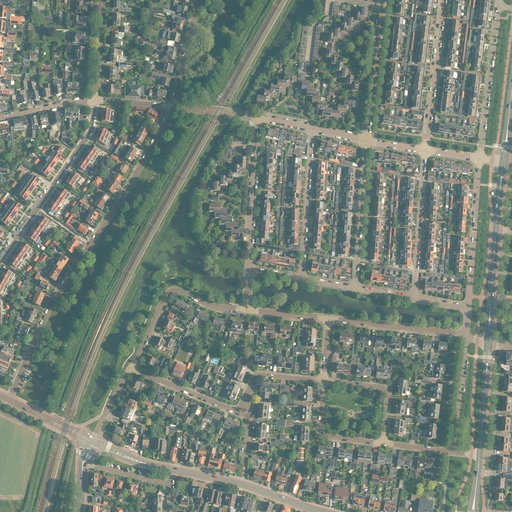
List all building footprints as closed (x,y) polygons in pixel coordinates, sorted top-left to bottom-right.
[(37,3),(36,16),(44,16),(45,1),(37,0),(37,3)] [(76,2),(75,13),(86,14),(87,7),(82,7),(82,3),(76,2)] [(177,8),(175,13),(180,14),(185,15),(187,8),(182,7),(178,6),(178,5),(173,4),(173,6),(177,8)] [(358,8),(357,14),(360,14),(360,17),(360,20),(365,21),(365,17),(366,17),(367,9),(364,8),(364,6),(358,6),(358,8)] [(423,7),(421,7),(421,9),(423,9),(422,14),(431,15),(432,8),(423,7)] [(396,16),(403,17),(404,9),(396,8),(395,8),(394,14),(396,15),(396,16)] [(452,17),(452,18),(459,19),(459,18),(460,18),(460,12),(452,11),(451,17),(452,17)] [(174,17),(174,15),(165,13),(167,17),(171,17),(171,19),(173,20),(173,23),(183,26),(184,20),(174,17)] [(351,13),(351,19),(354,19),(353,22),(354,22),(353,25),(358,26),(358,23),(359,23),(360,20),(360,17),(360,14),(357,14),(354,13),(351,13)] [(422,16),(422,23),(430,24),(431,24),(431,20),(432,18),(431,18),(431,17),(422,16)] [(74,24),(74,28),(85,29),(85,22),(79,22),(79,17),(73,17),(72,24),(74,24)] [(344,19),(343,24),(347,25),(347,27),(346,31),(352,31),(352,28),(353,28),(353,25),(354,22),(353,22),(354,19),(351,19),(348,18),(347,19),(344,19)] [(451,21),(450,27),(458,28),(460,28),(460,26),(460,25),(459,25),(459,21),(455,20),(454,21),(451,21)] [(482,27),(481,29),(486,29),(486,28),(486,27),(486,22),(478,21),(477,27),(482,27)] [(181,32),(183,26),(173,23),(172,26),(169,26),(169,28),(171,29),(173,30),(181,32)] [(129,30),(121,30),(120,33),(118,33),(112,33),(111,39),(122,39),(122,33),(129,34),(129,30)] [(160,39),(159,42),(167,44),(168,41),(172,42),(179,44),(181,36),(174,34),(175,32),(167,31),(165,30),(163,39),(160,39)] [(71,36),(71,43),(72,43),(75,43),(77,43),(78,39),(84,40),(85,33),(74,32),(72,32),(72,36),(71,36)] [(176,52),(177,53),(178,49),(177,49),(166,47),(167,44),(159,42),(154,41),(153,43),(159,45),(158,46),(161,47),(160,51),(163,52),(167,53),(170,54),(175,55),(176,52)] [(326,50),(325,58),(331,59),(331,56),(332,53),(333,53),(333,50),(334,47),(327,46),(327,50),(326,50)] [(163,52),(156,50),(156,53),(162,55),(161,60),(168,61),(168,59),(174,61),(175,55),(167,53),(163,52)] [(122,57),(120,57),(110,56),(110,63),(119,63),(118,65),(126,66),(127,66),(127,65),(128,65),(128,63),(121,63),(122,57)] [(333,69),(332,71),(335,71),(335,72),(338,72),(341,72),(342,69),(342,70),(342,66),(343,64),(342,63),(342,60),(337,60),(337,63),(336,63),(336,66),(336,69),(333,69)] [(171,74),(173,67),(170,66),(170,64),(162,62),(159,71),(171,74)] [(338,72),(338,78),(341,78),(343,79),(346,79),(347,79),(347,76),(348,73),(347,73),(348,70),(347,70),(347,67),(342,66),(342,70),(342,69),(341,72),(338,72)] [(165,75),(160,74),(153,72),(152,75),(157,78),(161,79),(159,85),(162,86),(168,87),(169,80),(164,79),(165,75)] [(284,75),(283,82),(289,82),(289,83),(292,83),(292,82),(295,83),(296,77),(289,76),(289,73),(284,73),(284,75)] [(343,79),(343,84),(346,85),(349,85),(352,85),(352,83),(353,80),(353,77),(352,77),(353,74),(348,73),(347,76),(347,79),(346,79),(343,79)] [(54,82),(53,82),(55,96),(56,95),(57,96),(58,96),(59,95),(61,94),(61,89),(62,89),(60,80),(58,81),(57,80),(54,80),(54,82)] [(300,90),(303,90),(309,91),(310,88),(310,81),(299,80),(298,88),(300,89),(300,90)] [(349,85),(348,91),(351,92),(357,92),(358,84),(357,84),(358,80),(353,80),(352,83),(352,85),(349,85)] [(33,82),(28,83),(30,91),(31,91),(31,93),(28,93),(29,98),(32,97),(33,101),(39,99),(37,91),(34,92),(33,90),(35,90),(33,82)] [(270,87),(270,92),(274,93),(275,93),(278,93),(279,93),(281,93),(282,88),(276,87),(277,83),(271,82),(270,86),(270,87)] [(66,94),(71,94),(72,94),(72,84),(66,84),(67,85),(64,85),(64,91),(66,91),(66,94)] [(112,86),(108,86),(107,94),(116,95),(116,90),(119,90),(119,84),(112,84),(112,86)] [(45,85),(45,90),(42,91),(43,98),(49,97),(49,94),(51,94),(50,90),(51,90),(50,85),(45,85)] [(261,94),(260,97),(263,97),(269,98),(271,98),(275,99),(275,93),(274,93),(270,92),(270,87),(270,86),(267,85),(267,88),(264,88),(263,94),(261,94)] [(127,86),(127,96),(139,97),(140,94),(143,95),(144,87),(127,86)] [(305,96),(309,97),(315,98),(315,91),(316,89),(310,88),(309,91),(303,90),(303,94),(306,94),(305,96)] [(148,90),(146,97),(151,98),(152,95),(156,96),(156,97),(159,98),(159,97),(165,98),(166,92),(158,90),(157,93),(152,92),(153,91),(148,90)] [(26,102),(24,91),(19,92),(20,97),(17,98),(19,104),(26,102)] [(315,91),(315,98),(309,97),(308,100),(311,101),(311,103),(314,104),(320,104),(321,96),(317,92),(315,91)] [(314,104),(313,107),(316,107),(316,110),(319,110),(322,111),(325,111),(325,108),(326,103),(322,103),(321,104),(320,104),(314,104)] [(136,108),(136,112),(141,112),(141,114),(143,114),(144,114),(144,115),(146,116),(149,117),(147,121),(152,124),(154,120),(157,115),(149,110),(147,109),(144,109),(144,108),(138,108),(136,108)] [(325,108),(325,111),(322,111),(319,110),(318,113),(318,115),(322,115),(322,117),(330,118),(331,109),(325,108)] [(62,115),(62,116),(62,117),(62,118),(65,118),(69,118),(69,122),(67,122),(67,131),(67,133),(71,133),(71,131),(71,123),(72,109),(65,109),(65,112),(62,111),(62,115)] [(339,113),(339,112),(337,112),(337,109),(331,109),(330,118),(339,119),(339,118),(342,118),(343,113),(339,113)] [(51,114),(53,126),(60,125),(58,113),(51,114)] [(39,117),(41,126),(48,125),(46,115),(39,117)] [(381,115),(380,124),(388,126),(388,125),(389,117),(389,115),(387,115),(386,116),(383,116),(383,115),(381,115)] [(18,130),(21,130),(19,120),(13,121),(13,125),(11,125),(10,136),(13,136),(13,130),(18,130)] [(411,128),(411,130),(415,130),(417,130),(421,130),(421,131),(423,122),(418,121),(412,120),(411,128)] [(0,137),(8,142),(10,143),(10,134),(9,135),(7,126),(8,126),(7,122),(0,123),(0,137)] [(443,134),(444,133),(445,125),(439,124),(436,124),(433,124),(433,130),(435,131),(435,132),(435,133),(443,134)] [(141,128),(140,127),(137,134),(144,138),(148,132),(146,131),(147,129),(142,126),(141,128)] [(100,129),(97,135),(104,138),(107,139),(110,133),(107,132),(102,130),(100,129)] [(266,134),(265,138),(272,140),(273,138),(275,131),(269,129),(268,134),(266,134)] [(65,135),(65,132),(62,132),(61,141),(69,141),(69,137),(66,137),(66,135),(65,135)] [(134,140),(132,142),(137,145),(139,143),(141,144),(144,138),(137,134),(134,140)] [(97,135),(95,140),(105,144),(107,139),(104,138),(97,135)] [(297,136),(295,143),(295,144),(299,145),(298,146),(301,147),(301,144),(302,144),(303,137),(297,136)] [(91,146),(87,152),(94,156),(96,158),(100,153),(97,151),(92,147),(91,146)] [(127,146),(124,152),(134,157),(137,151),(127,146)] [(34,147),(28,153),(30,155),(36,149),(34,147)] [(118,147),(115,153),(121,156),(124,150),(118,147)] [(266,159),(273,160),(275,160),(276,150),(267,148),(266,159)] [(355,149),(350,148),(348,155),(354,156),(356,157),(358,151),(355,151),(355,149)] [(52,151),(49,156),(51,158),(57,162),(61,157),(60,156),(55,153),(52,151)] [(87,152),(84,156),(90,161),(93,163),(96,158),(94,156),(87,152)] [(122,154),(120,158),(123,159),(122,161),(126,163),(127,161),(131,163),(134,157),(124,152),(122,154)] [(384,163),(384,162),(385,155),(379,154),(379,157),(376,156),(375,160),(378,160),(378,161),(381,161),(381,163),(384,163)] [(49,156),(45,161),(47,163),(54,167),(57,162),(51,158),(49,156)] [(84,156),(80,161),(87,166),(89,168),(93,163),(90,161),(84,156)] [(317,169),(326,170),(327,162),(319,160),(319,163),(318,163),(317,169)] [(80,161),(77,167),(79,168),(82,171),(83,171),(87,166),(80,161)] [(117,162),(115,165),(117,166),(115,170),(118,171),(124,175),(128,168),(117,162)] [(431,168),(433,169),(436,169),(436,171),(438,172),(439,170),(440,163),(434,162),(433,165),(431,165),(431,168)] [(47,163),(43,168),(50,173),(54,167),(47,163)] [(41,166),(38,171),(40,172),(47,177),(50,173),(43,168),(43,167),(41,166)] [(73,172),(69,178),(76,182),(78,184),(81,179),(73,172)] [(31,174),(27,179),(36,186),(40,181),(33,176),(31,174)] [(116,174),(112,180),(118,184),(122,179),(116,174)] [(226,186),(226,183),(226,180),(226,177),(217,177),(217,183),(220,183),(220,186),(220,189),(225,189),(225,186),(226,186)] [(69,178),(65,183),(72,187),(76,182),(69,178)] [(27,179),(24,184),(26,186),(32,191),(36,186),(27,179)] [(115,189),(118,184),(112,180),(109,185),(115,189)] [(219,192),(220,189),(220,186),(220,183),(217,183),(211,182),(210,191),(219,192)] [(24,184),(20,189),(29,195),(32,191),(26,186),(24,184)] [(112,194),(115,189),(109,185),(105,190),(112,194)] [(61,188),(58,194),(64,198),(67,200),(70,195),(68,193),(61,188)] [(20,189),(16,194),(25,201),(29,195),(20,189)] [(102,193),(97,190),(96,192),(99,194),(96,198),(98,199),(104,203),(109,197),(102,193)] [(58,194),(54,199),(61,203),(63,205),(67,200),(64,198),(58,194)] [(54,199),(51,204),(57,208),(60,210),(63,205),(61,203),(54,199)] [(100,210),(104,203),(98,199),(95,203),(91,200),(89,202),(94,205),(93,206),(100,210)] [(12,200),(9,205),(11,207),(18,212),(21,207),(15,202),(12,200)] [(89,213),(87,215),(94,220),(98,215),(96,214),(91,210),(88,208),(88,207),(89,206),(86,204),(81,201),(80,200),(78,204),(86,210),(86,211),(89,213)] [(51,204),(47,209),(50,211),(52,212),(56,215),(60,210),(57,208),(51,204)] [(215,204),(209,204),(209,212),(215,213),(215,211),(221,211),(221,210),(221,204),(215,204)] [(9,205),(5,210),(8,212),(14,217),(18,212),(11,207),(9,205)] [(5,210),(2,215),(4,217),(11,222),(14,217),(8,212),(5,210)] [(214,219),(220,219),(220,217),(227,218),(227,217),(227,211),(221,210),(221,211),(215,211),(215,213),(214,219)] [(381,210),(374,210),(373,210),(372,217),(383,218),(383,216),(380,216),(380,213),(384,213),(384,210),(381,210)] [(343,220),(351,221),(352,213),(344,213),(343,218),(341,218),(341,220),(343,220)] [(2,215),(0,217),(0,221),(0,222),(7,227),(11,222),(4,217),(2,215)] [(70,215),(64,225),(72,231),(74,228),(70,225),(68,223),(73,217),(71,216),(70,215)] [(91,226),(94,220),(87,215),(83,221),(91,226)] [(42,217),(38,222),(44,227),(47,228),(50,223),(42,217)] [(220,225),(226,226),(226,224),(232,224),(232,223),(233,217),(227,217),(227,218),(220,217),(220,219),(220,225)] [(38,222),(34,227),(41,232),(43,233),(47,228),(44,227),(38,222)] [(75,229),(73,231),(81,237),(83,234),(84,235),(88,230),(85,228),(80,225),(78,223),(75,229)] [(225,232),(231,232),(231,230),(237,230),(238,229),(238,223),(232,223),(232,224),(226,224),(226,226),(225,232)] [(34,227),(31,232),(37,237),(41,232),(34,227)] [(237,230),(231,230),(231,232),(231,238),(237,238),(237,240),(243,240),(244,236),(243,236),(243,229),(238,229),(237,230)] [(31,232),(27,237),(36,244),(37,243),(39,240),(40,238),(37,237),(31,232)] [(72,235),(67,243),(75,249),(79,243),(75,241),(77,238),(72,234),(72,235)] [(268,234),(260,234),(259,244),(263,244),(268,245),(269,237),(271,237),(271,234),(269,234),(268,234)] [(288,243),(288,248),(298,250),(298,246),(297,246),(297,240),(290,240),(290,243),(288,243)] [(23,243),(19,249),(26,253),(28,255),(31,250),(29,248),(23,243)] [(65,246),(67,247),(65,250),(71,254),(75,249),(67,243),(65,246)] [(320,244),(313,244),(313,250),(310,249),(310,252),(319,254),(320,250),(319,250),(320,247),(322,247),(322,244),(320,244)] [(19,249),(16,254),(22,258),(24,260),(28,255),(26,253),(19,249)] [(348,250),(341,249),(340,249),(340,252),(338,252),(337,257),(345,259),(346,256),(348,256),(348,250)] [(16,254),(12,258),(19,263),(21,264),(24,260),(22,258),(16,254)] [(58,261),(64,265),(68,260),(60,254),(57,260),(58,261)] [(266,255),(258,254),(257,262),(265,264),(265,263),(266,255)] [(381,256),(377,255),(377,256),(371,255),(370,261),(372,261),(372,263),(377,264),(377,262),(377,261),(377,258),(381,258),(381,256)] [(290,268),(296,269),(297,261),(292,260),(292,258),(290,257),(289,260),(288,267),(290,267),(290,268)] [(12,258),(7,266),(14,270),(15,268),(18,269),(21,264),(19,263),(12,258)] [(410,266),(410,260),(403,260),(403,264),(402,264),(402,266),(401,266),(401,268),(407,269),(407,266),(410,266)] [(60,270),(64,265),(58,261),(56,263),(54,262),(52,265),(54,266),(60,270)] [(432,270),(432,265),(426,265),(424,264),(424,270),(425,270),(425,271),(429,271),(428,273),(434,273),(435,271),(432,270)] [(341,269),(339,276),(345,278),(346,275),(349,275),(350,269),(344,268),(344,266),(341,265),(341,269)] [(57,276),(60,270),(54,266),(51,272),(57,276)] [(5,270),(2,275),(9,279),(11,281),(14,275),(5,270)] [(57,276),(51,272),(48,270),(45,276),(53,281),(57,276)] [(37,273),(34,279),(38,281),(36,285),(38,287),(46,290),(49,285),(39,280),(41,276),(37,273)] [(2,275),(0,278),(0,281),(6,285),(8,286),(11,281),(9,279),(2,275)] [(0,281),(0,288),(3,290),(5,291),(8,286),(6,285),(0,281)] [(24,293),(29,295),(32,296),(34,297),(42,301),(44,295),(40,293),(41,290),(36,287),(33,294),(30,293),(27,292),(25,291),(24,293)] [(34,297),(31,303),(39,306),(42,301),(34,297)] [(171,308),(169,312),(171,313),(173,309),(176,311),(176,310),(181,313),(183,309),(186,311),(188,306),(177,300),(174,305),(175,305),(174,307),(172,306),(171,308)] [(30,305),(24,302),(22,307),(28,309),(26,314),(27,314),(27,315),(34,318),(37,311),(30,308),(28,308),(30,305)] [(165,330),(170,332),(171,332),(173,327),(173,326),(171,325),(172,322),(173,322),(174,320),(172,319),(174,315),(168,312),(166,317),(168,318),(167,319),(163,328),(166,329),(165,330)] [(31,324),(34,318),(27,315),(27,314),(26,314),(23,313),(22,315),(25,316),(24,317),(26,318),(24,321),(31,324)] [(208,316),(199,313),(198,316),(196,316),(193,322),(196,324),(198,319),(206,322),(208,316)] [(220,327),(218,331),(221,332),(223,326),(221,326),(223,321),(214,318),(212,324),(220,327)] [(18,331),(17,334),(25,338),(29,328),(19,324),(19,322),(16,320),(12,328),(18,331)] [(232,322),(231,329),(231,332),(244,334),(244,327),(241,326),(241,323),(232,322)] [(187,338),(193,324),(190,323),(184,337),(187,338)] [(245,326),(244,334),(247,334),(248,332),(248,331),(254,332),(254,335),(257,335),(257,332),(258,325),(249,324),(248,327),(245,326)] [(262,330),(261,333),(264,333),(270,334),(270,337),(270,338),(271,338),(274,339),(275,339),(276,339),(277,331),(274,331),(274,326),(269,326),(269,325),(268,325),(267,325),(266,325),(266,326),(264,326),(264,330),(262,330)] [(290,328),(280,327),(279,335),(286,335),(285,338),(289,338),(289,336),(290,336),(290,328)] [(338,350),(338,353),(345,354),(346,345),(347,334),(344,333),(344,334),(340,334),(339,342),(343,343),(342,348),(343,348),(342,351),(338,350)] [(358,337),(357,343),(358,343),(363,344),(363,347),(366,347),(368,335),(363,335),(363,334),(360,334),(360,335),(359,335),(359,338),(358,337)] [(375,336),(375,344),(374,347),(379,348),(379,347),(381,347),(382,344),(383,337),(375,336)] [(155,345),(154,347),(159,349),(160,347),(161,348),(162,344),(165,346),(170,349),(174,341),(167,338),(166,342),(164,341),(164,340),(157,337),(154,345),(155,345)] [(305,337),(305,340),(306,340),(306,348),(311,348),(311,347),(314,347),(315,343),(316,342),(316,341),(316,340),(316,338),(305,337)] [(391,338),(391,341),(388,340),(387,345),(395,346),(394,349),(399,350),(400,345),(399,345),(399,339),(391,338)] [(414,352),(417,352),(417,347),(415,347),(415,340),(407,340),(407,347),(411,347),(411,352),(414,352)] [(14,345),(5,342),(0,341),(0,346),(3,347),(4,347),(3,351),(1,350),(0,352),(0,354),(0,355),(0,356),(0,372),(3,374),(4,371),(6,372),(13,356),(12,355),(14,351),(12,350),(14,345)] [(422,352),(430,353),(431,342),(423,341),(422,348),(422,352)] [(438,350),(446,351),(447,344),(439,343),(438,350)] [(201,360),(207,363),(210,355),(204,353),(201,360)] [(237,369),(236,372),(244,375),(247,369),(244,368),(245,366),(245,365),(248,363),(243,354),(242,354),(235,368),(237,369)] [(258,356),(254,356),(254,361),(257,362),(257,366),(265,367),(266,364),(271,365),(272,355),(263,354),(262,358),(258,358),(258,356)] [(303,361),(303,364),(314,365),(314,362),(314,358),(314,355),(309,354),(308,358),(305,358),(305,361),(303,361)] [(149,356),(146,364),(152,367),(154,363),(157,365),(156,365),(163,368),(167,361),(160,358),(158,361),(155,360),(155,359),(149,356)] [(375,378),(382,379),(383,372),(383,370),(383,369),(384,366),(381,366),(381,365),(377,365),(377,360),(379,361),(380,357),(375,356),(375,358),(374,358),(374,366),(377,367),(375,378)] [(333,361),(332,372),(336,372),(336,373),(340,373),(340,374),(343,375),(343,372),(344,364),(344,362),(333,361)] [(171,375),(181,379),(184,372),(183,372),(185,369),(184,369),(185,368),(188,370),(191,364),(187,362),(185,366),(177,363),(176,365),(174,369),(171,375)] [(360,376),(362,377),(363,368),(364,366),(357,366),(357,365),(354,364),(353,371),(356,371),(356,377),(360,377),(360,376)] [(433,371),(443,373),(444,366),(433,364),(433,371)] [(383,372),(382,379),(389,379),(390,368),(390,367),(388,367),(387,371),(383,370),(383,372)] [(188,382),(194,385),(199,373),(200,370),(197,369),(195,374),(192,372),(188,382)] [(216,375),(222,377),(228,380),(229,377),(225,375),(220,373),(221,370),(218,369),(217,372),(218,372),(216,375)] [(434,379),(434,378),(443,379),(443,373),(433,371),(432,379),(434,379)] [(233,375),(231,378),(241,382),(244,375),(236,372),(234,375),(233,375)] [(406,381),(407,375),(406,373),(398,376),(400,379),(399,380),(398,380),(397,386),(397,388),(398,388),(406,388),(407,385),(410,385),(410,382),(407,382),(407,381),(406,381)] [(200,387),(206,390),(211,377),(205,375),(203,380),(200,387)] [(503,381),(503,385),(511,385),(511,375),(508,376),(508,379),(504,378),(504,381),(503,381)] [(133,380),(131,388),(130,387),(129,388),(128,390),(129,391),(129,392),(130,392),(138,396),(143,384),(133,380)] [(236,394),(239,388),(231,384),(229,387),(226,386),(225,389),(236,394)] [(260,384),(260,392),(261,392),(260,398),(268,399),(268,398),(269,398),(269,397),(270,397),(270,396),(270,395),(269,395),(269,392),(270,393),(270,389),(277,390),(278,385),(260,384)] [(430,391),(433,391),(441,392),(442,385),(431,384),(431,387),(430,391)] [(233,401),(236,394),(225,389),(222,397),(225,399),(226,397),(229,399),(229,400),(233,401)] [(441,392),(433,391),(430,391),(429,398),(440,399),(441,392)] [(154,397),(151,405),(154,406),(156,402),(163,405),(164,403),(166,403),(169,395),(166,393),(165,396),(163,395),(163,394),(162,393),(161,393),(160,393),(159,393),(158,396),(158,395),(157,398),(154,397)] [(169,402),(166,408),(170,410),(171,406),(177,408),(178,406),(180,400),(174,397),(171,403),(169,402)] [(419,400),(414,399),(406,398),(406,401),(405,401),(404,401),(396,400),(395,407),(396,408),(407,409),(408,409),(409,402),(415,403),(415,401),(418,402),(419,400)] [(126,399),(122,407),(133,412),(135,407),(136,408),(138,403),(126,399)] [(180,400),(178,406),(184,409),(187,402),(180,400)] [(431,407),(430,411),(438,412),(439,405),(428,404),(428,407),(431,407)] [(193,419),(193,417),(194,415),(197,416),(201,408),(194,405),(191,414),(190,416),(189,418),(193,419)] [(258,405),(258,412),(267,413),(270,413),(271,406),(258,405)] [(133,412),(122,407),(119,416),(126,419),(129,420),(130,421),(134,412),(133,412)] [(300,414),(311,415),(311,411),(310,411),(310,408),(300,407),(300,410),(300,414)] [(406,416),(407,409),(396,408),(395,414),(404,415),(404,419),(405,419),(412,420),(412,418),(410,417),(410,416),(406,416)] [(204,422),(210,424),(214,413),(207,411),(205,418),(202,417),(196,430),(196,433),(199,432),(201,427),(202,427),(204,422)] [(438,412),(430,411),(428,411),(427,414),(430,415),(429,418),(438,419),(439,413),(438,412)] [(270,413),(267,413),(258,412),(257,419),(269,420),(270,413)] [(210,424),(213,425),(214,423),(217,424),(220,416),(214,413),(210,424)] [(233,421),(226,418),(222,428),(224,429),(225,427),(226,427),(226,428),(229,429),(229,428),(233,421)] [(393,428),(394,428),(403,429),(404,421),(395,420),(394,427),(393,428)] [(236,430),(239,424),(233,421),(229,428),(229,430),(236,434),(237,431),(236,430)] [(127,425),(122,423),(120,429),(115,427),(112,432),(120,435),(122,430),(123,431),(125,428),(126,428),(127,425)] [(428,427),(428,431),(436,432),(437,432),(437,429),(436,429),(437,425),(426,424),(426,427),(428,427)] [(402,436),(403,429),(394,428),(394,435),(399,435),(398,436),(401,436),(402,435),(402,436)] [(424,434),(424,438),(428,438),(428,439),(431,439),(435,439),(436,432),(428,431),(425,431),(425,434),(424,434)] [(265,432),(265,433),(256,432),(255,439),(265,440),(266,436),(268,437),(268,433),(265,432)] [(128,433),(127,437),(131,438),(130,439),(128,445),(134,448),(135,444),(139,445),(140,443),(136,442),(138,437),(133,435),(128,433)] [(176,437),(174,447),(177,448),(180,448),(181,438),(182,434),(177,433),(176,437)] [(300,438),(299,441),(301,442),(302,445),(308,442),(308,441),(309,441),(309,435),(298,434),(298,438),(300,438)] [(274,443),(283,444),(284,439),(284,436),(280,436),(280,440),(274,440),(274,443)] [(154,439),(153,451),(158,451),(158,453),(159,453),(165,454),(166,442),(162,441),(162,439),(160,439),(154,439)] [(262,452),(261,454),(266,454),(266,452),(267,452),(268,446),(267,446),(267,445),(255,444),(254,451),(262,452)] [(168,448),(168,452),(171,452),(169,461),(174,462),(177,449),(177,448),(174,447),(174,448),(171,448),(168,448)] [(208,466),(214,468),(216,460),(212,459),(215,449),(211,448),(211,449),(209,455),(211,455),(208,466)] [(187,461),(189,451),(183,449),(180,459),(187,461)] [(339,450),(338,450),(337,458),(341,459),(341,461),(344,461),(344,459),(345,450),(339,449),(339,450)] [(351,451),(345,450),(344,459),(348,459),(348,462),(351,462),(352,451),(351,451)] [(193,464),(195,454),(189,452),(189,451),(187,461),(186,462),(193,464)] [(358,452),(357,463),(363,463),(365,452),(358,451),(358,452)] [(363,463),(371,464),(372,453),(371,453),(365,452),(363,463)] [(220,469),(222,461),(223,462),(225,455),(220,454),(219,461),(216,460),(214,468),(220,469)] [(379,454),(378,454),(377,464),(384,465),(384,464),(385,454),(379,454)] [(199,456),(197,464),(203,465),(204,462),(205,458),(204,458),(205,456),(202,456),(201,457),(199,456)] [(418,459),(416,470),(420,470),(420,469),(424,470),(424,469),(425,459),(421,459),(418,459)] [(424,470),(427,470),(427,472),(431,473),(432,466),(431,466),(432,461),(429,460),(425,459),(424,469),(424,470)] [(233,464),(230,463),(228,471),(234,473),(237,462),(234,461),(233,464)] [(253,468),(252,473),(254,474),(253,478),(258,479),(260,471),(257,470),(257,469),(253,468)] [(264,481),(269,482),(272,473),(269,472),(266,471),(266,472),(264,481)] [(91,489),(95,489),(95,487),(96,487),(97,480),(101,482),(102,477),(97,476),(97,475),(91,474),(90,487),(92,487),(91,489)] [(372,475),(371,477),(372,477),(371,480),(374,481),(374,482),(376,483),(378,483),(380,477),(372,476),(372,475),(373,476),(373,475),(372,475)] [(289,492),(295,495),(302,478),(295,476),(289,492)] [(103,487),(111,489),(114,480),(106,478),(103,487)] [(497,483),(497,488),(504,489),(504,482),(508,482),(508,479),(502,478),(502,479),(497,479),(496,479),(496,482),(496,483),(497,483)] [(117,481),(115,489),(118,490),(116,496),(122,498),(124,490),(121,489),(123,482),(117,481)] [(129,484),(126,493),(132,495),(132,496),(132,497),(135,498),(137,492),(134,491),(135,486),(129,484)] [(204,500),(201,499),(202,496),(201,496),(203,489),(201,488),(201,489),(196,488),(194,498),(198,499),(196,503),(198,504),(198,506),(202,507),(203,504),(204,500)] [(207,501),(206,502),(213,504),(216,492),(216,491),(210,490),(208,497),(207,497),(207,499),(206,501),(207,501)] [(213,505),(220,506),(220,504),(220,503),(221,501),(220,501),(222,494),(216,492),(213,504),(213,505)] [(416,493),(415,496),(414,495),(413,501),(419,502),(417,511),(430,511),(433,501),(420,500),(421,493),(416,493)] [(227,495),(225,502),(229,503),(228,506),(231,507),(232,507),(233,508),(236,497),(228,495),(227,495)] [(189,498),(182,496),(181,498),(180,498),(180,500),(181,500),(180,502),(180,505),(187,506),(187,504),(189,498)] [(242,497),(239,509),(244,510),(244,511),(252,511),(255,502),(249,501),(250,499),(242,497)] [(378,497),(377,501),(375,500),(375,501),(373,509),(378,510),(381,498),(378,497)] [(396,511),(407,511),(408,510),(407,509),(409,501),(402,500),(400,508),(398,508),(396,511)] [(394,502),(394,501),(391,501),(388,511),(394,511),(396,503),(394,502)] [(265,503),(262,511),(270,511),(273,505),(265,503)]
